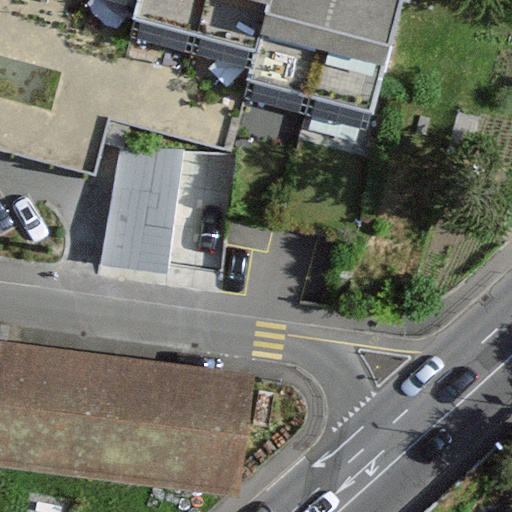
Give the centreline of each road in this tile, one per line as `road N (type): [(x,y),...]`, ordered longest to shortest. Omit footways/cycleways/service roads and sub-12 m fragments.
road 1 (residential): [(0,311),(281,350),(333,362),(445,408)]
road 2 (secondary): [(445,408),(329,511)]
